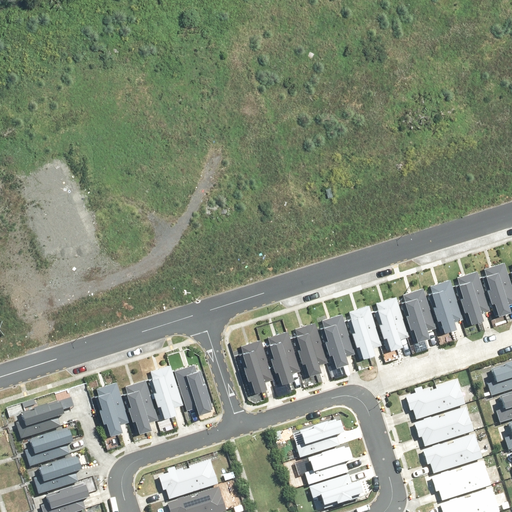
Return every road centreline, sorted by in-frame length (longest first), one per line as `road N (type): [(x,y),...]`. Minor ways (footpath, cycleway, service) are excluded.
road 1 (residential): [(200,312),(511,214)]
road 2 (residential): [(0,378),(200,312)]
road 3 (residential): [(354,398),(511,344)]
road 4 (residential): [(128,511),(120,481),(127,466),(238,429)]
road 5 (residential): [(354,398),(364,406),(391,488),(383,511)]
road 6 (residential): [(238,429),(200,312)]
road 7 (residential): [(238,429),(354,398)]
